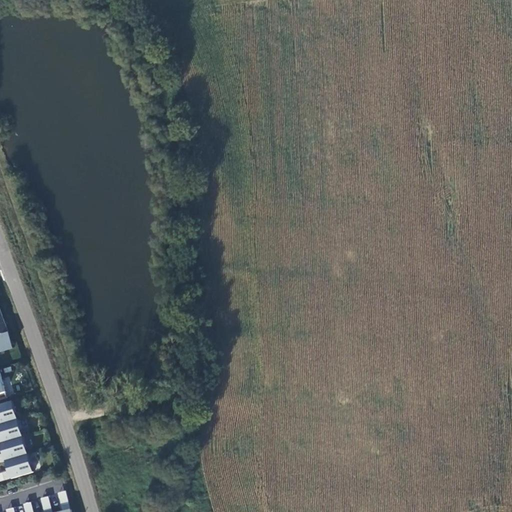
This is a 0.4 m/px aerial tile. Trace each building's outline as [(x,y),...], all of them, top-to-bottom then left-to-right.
[(0,336),(10,333),(0,305),(0,336)] [(0,353),(15,349),(11,333),(10,333),(0,336),(0,353)] [(1,370),(0,370),(0,401),(10,399),(1,370)] [(18,414),(14,403),(0,407),(0,426),(17,422),(15,415),(18,414)] [(17,422),(0,426),(0,437),(2,445),(21,439),(20,433),(23,432),(20,421),(17,422)] [(7,462),(27,457),(25,450),(28,449),(25,438),(21,439),(2,445),(5,455),(7,462)] [(27,457),(7,462),(10,473),(12,480),(13,480),(32,475),(30,468),(33,467),(30,456),(27,457)] [(10,473),(0,475),(0,483),(12,480),(10,473)] [(68,492),(60,494),(64,511),(69,511),(73,511),(68,492)] [(53,511),(50,498),(43,500),(45,511),(53,511)]
